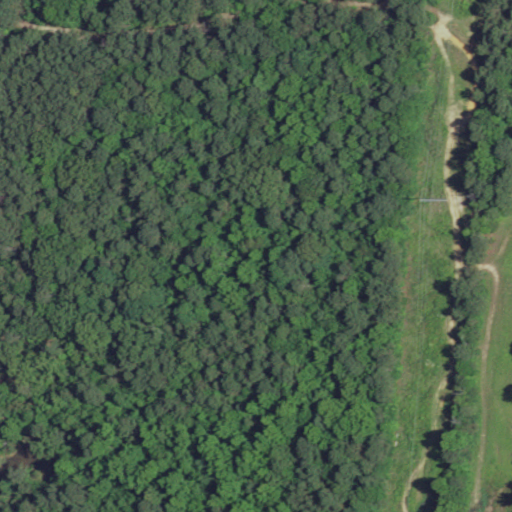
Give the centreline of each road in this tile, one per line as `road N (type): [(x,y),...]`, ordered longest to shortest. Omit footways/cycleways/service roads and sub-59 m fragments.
road 1 (track): [(486,0),(469,29),(482,53),(480,92),(449,153),(458,276),(440,511)]
road 2 (track): [(469,29),(388,0),(286,2),(117,32),(0,21)]
